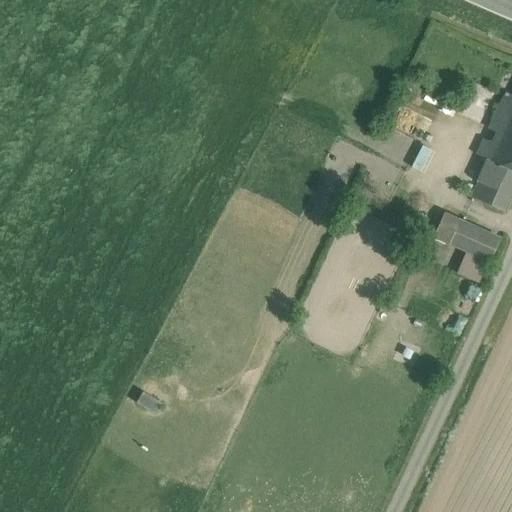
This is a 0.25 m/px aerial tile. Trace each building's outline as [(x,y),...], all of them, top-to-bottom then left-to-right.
[(485,120),(494,98),(477,91),(468,112),(485,120)] [(511,96),(505,93),(476,154),(490,161),(473,197),(504,212),(511,193),(511,96)] [(447,217),(437,238),(450,244),(460,222),(447,217)] [(498,240),(460,222),(450,244),(488,261),(498,240)] [(158,413),(164,402),(144,391),(138,401),(158,413)]
